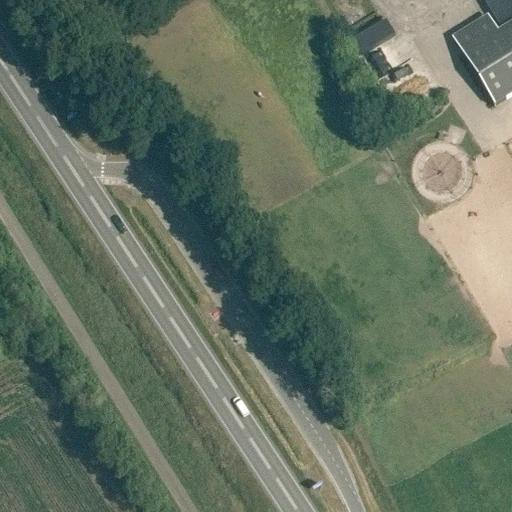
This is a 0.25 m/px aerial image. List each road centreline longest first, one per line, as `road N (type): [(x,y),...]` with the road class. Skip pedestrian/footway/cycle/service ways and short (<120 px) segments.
road 1 (trunk): [(298,511),(63,154)]
road 2 (unclassified): [(190,511),(0,210)]
